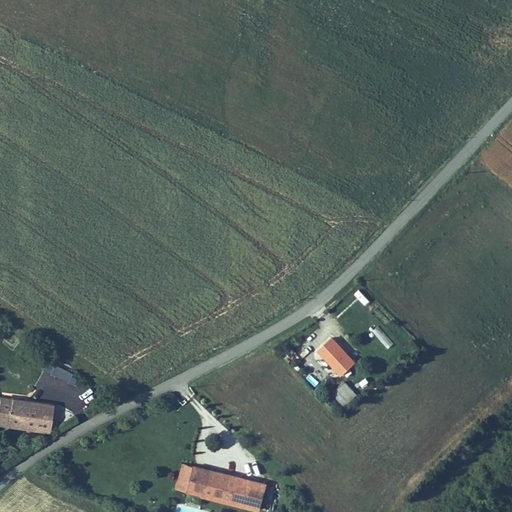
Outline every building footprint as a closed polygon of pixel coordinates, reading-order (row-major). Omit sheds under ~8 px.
[(333,336),(319,348),(341,373),(355,361),(333,336)] [(45,370),(75,384),(79,376),(50,361),(45,370)] [(307,378),(318,388),(323,383),(312,372),(307,378)] [(344,407),(358,394),(345,380),(331,393),(344,407)] [(50,429),(54,403),(0,393),(0,407),(8,409),(5,422),(50,429)] [(177,489),(206,496),(213,469),(184,462),(177,489)] [(242,476),(213,469),(206,496),(235,503),(242,476)] [(242,476),(235,503),(261,509),(267,482),(242,476)]
